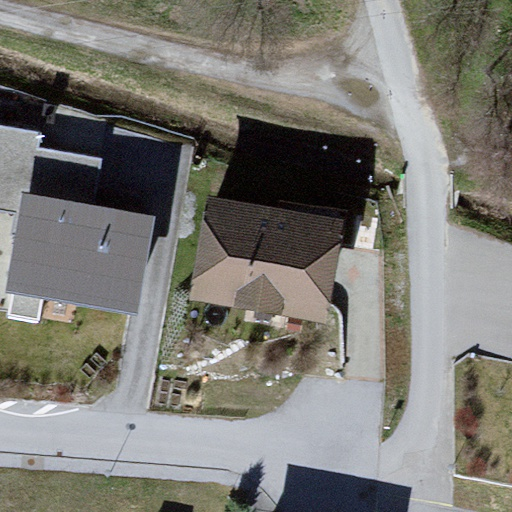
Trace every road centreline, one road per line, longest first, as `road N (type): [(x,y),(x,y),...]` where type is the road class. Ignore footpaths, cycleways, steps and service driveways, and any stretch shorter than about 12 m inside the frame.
road 1 (residential): [(0,439),(275,461),(384,433),(429,347),(430,129),(399,21),(382,0)]
road 2 (track): [(0,11),(430,129)]
